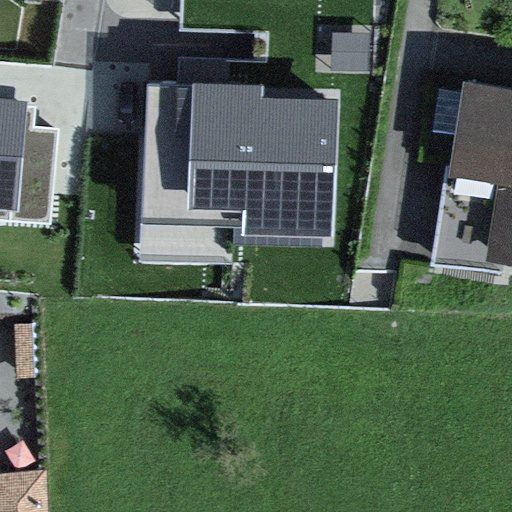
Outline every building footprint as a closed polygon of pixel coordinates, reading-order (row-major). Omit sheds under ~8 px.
[(445,165),(430,267),(502,277),(503,265),(511,265),(511,85),(466,79),(453,166),(445,165)] [(263,87),(194,85),(190,207),(242,209),(241,236),(332,239),(337,101),(262,98),(263,87)] [(0,100),(0,212),(15,214),(25,103),(0,100)] [(15,326),(16,379),(38,378),(36,326),(15,326)] [(0,511),(49,511),(47,469),(0,471),(0,511)]
